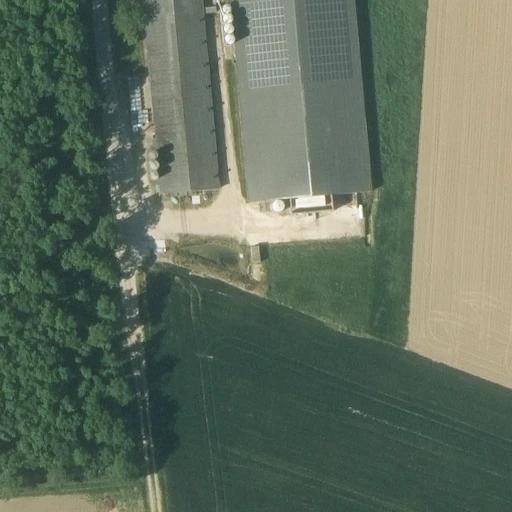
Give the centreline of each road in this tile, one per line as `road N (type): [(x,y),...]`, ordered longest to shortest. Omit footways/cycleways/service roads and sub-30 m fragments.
road 1 (unclassified): [(106,0),(135,277)]
road 2 (track): [(135,277),(157,511)]
